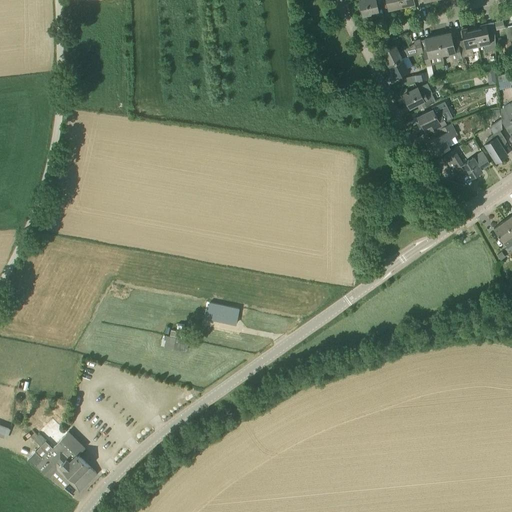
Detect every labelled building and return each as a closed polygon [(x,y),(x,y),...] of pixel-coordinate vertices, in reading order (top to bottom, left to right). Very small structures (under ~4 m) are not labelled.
[(375,0),(359,0),(363,14),(378,11),(375,0)] [(401,6),(400,0),(386,0),(389,9),(401,6)] [(481,28),(474,29),(477,44),(485,43),(486,50),(496,48),(494,31),(488,32),(486,24),(480,25),(481,28)] [(471,46),(477,44),(474,29),(467,31),(467,28),(461,29),(463,39),(457,41),(461,57),(473,54),(471,46)] [(457,41),(453,42),(450,32),(438,35),(442,53),(454,51),(456,58),(461,57),(457,41)] [(427,47),(422,48),(423,53),(426,66),(432,64),(444,61),(442,53),(438,35),(425,38),(427,47)] [(414,41),(414,42),(417,53),(417,54),(423,53),(422,48),(420,39),(414,41)] [(402,57),(417,53),(414,42),(406,48),(399,52),(396,45),(382,51),(388,64),(402,57)] [(388,64),(395,77),(397,75),(401,84),(429,78),(427,72),(403,77),(401,74),(408,70),(402,57),(388,64)] [(509,78),(508,75),(508,72),(500,74),(501,80),(509,78)] [(417,87),(403,94),(410,107),(417,103),(420,108),(434,102),(430,94),(425,96),(423,91),(420,92),(417,87)] [(501,118),(503,120),(510,133),(511,132),(511,101),(500,108),(501,118)] [(440,128),(448,124),(441,111),(435,113),(433,109),(418,116),(421,123),(418,124),(421,130),(429,126),(432,132),(440,127),(440,128)] [(506,141),(499,130),(502,128),(501,118),(488,126),(493,133),(490,135),(490,136),(487,138),(486,139),(485,141),(486,143),(485,144),(496,162),(507,154),(501,144),(506,141)] [(440,128),(443,133),(427,141),(433,154),(449,146),(446,140),(457,134),(451,122),(448,124),(440,128)] [(462,164),(458,157),(453,149),(444,155),(458,177),(466,172),(470,178),(482,171),(480,168),(489,163),(490,163),(482,152),(462,164)] [(511,231),(504,220),(494,228),(508,248),(511,244),(511,231)] [(501,251),(497,254),(501,260),(504,257),(505,256),(501,251)] [(239,308),(210,302),(206,317),(236,324),(239,308)] [(164,346),(186,351),(188,340),(166,335),(164,346)] [(27,390),(29,381),(19,379),(18,388),(17,388),(26,390),(27,390)] [(0,426),(0,435),(6,437),(8,430),(0,426)] [(96,472),(78,454),(85,447),(69,431),(53,447),(38,434),(33,439),(40,446),(35,450),(27,459),(48,476),(56,468),(79,490),(80,489),(79,489),(81,486),(82,487),(96,472)]
